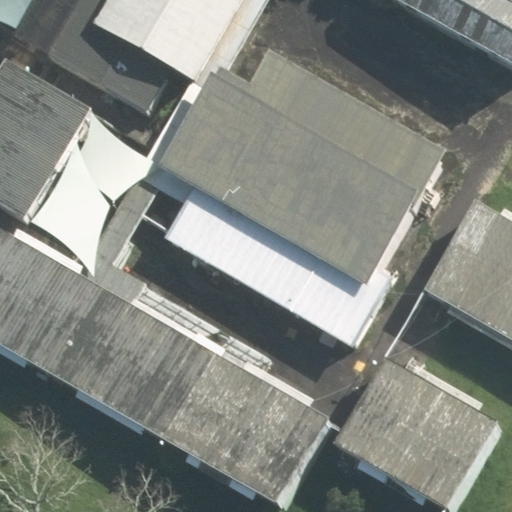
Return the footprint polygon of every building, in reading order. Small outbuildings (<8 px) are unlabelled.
[(252,0),(110,0),(89,36),(194,98),(252,0)] [(511,0),(481,0),(511,18),(511,0)] [(162,169),(377,297),(452,172),(237,44),(162,169)] [(89,125),(0,72),(0,213),(26,229),(89,125)] [(511,230),(476,210),(421,302),(511,356),(511,230)] [(0,229),(0,357),(259,511),(272,511),(326,423),(0,229)] [(376,373),(331,449),(437,511),(453,511),(494,443),(376,373)]
